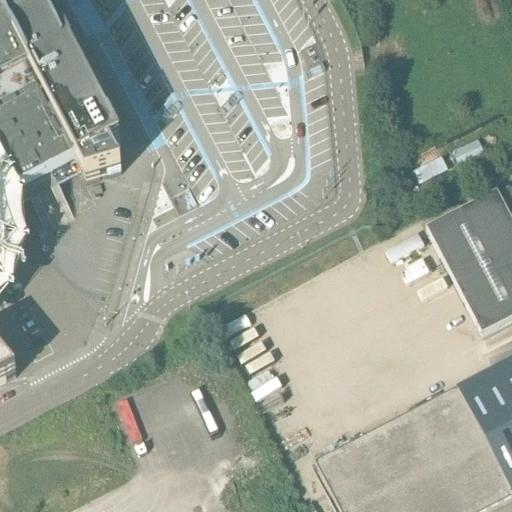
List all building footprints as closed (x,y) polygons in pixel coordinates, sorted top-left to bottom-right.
[(0,0),(0,404),(25,391),(0,360),(0,276),(2,271),(3,266),(4,261),(5,256),(6,251),(3,212),(78,172),(86,187),(122,177),(110,155),(120,150),(117,144),(115,145),(111,135),(112,135),(109,128),(106,130),(89,98),(91,97),(88,90),(86,91),(69,60),(72,58),(69,51),(67,52),(57,33),(59,32),(56,26),(52,28),(49,21),(51,20),(48,14),(46,15),(38,0),(0,0)] [(457,155),(463,167),(488,155),(482,143),(457,155)] [(413,167),(424,187),(448,174),(437,154),(413,167)] [(482,340),(511,324),(511,225),(497,196),(426,233),(482,340)] [(511,361),(315,464),(339,511),(487,511),(511,499),(511,361)]
